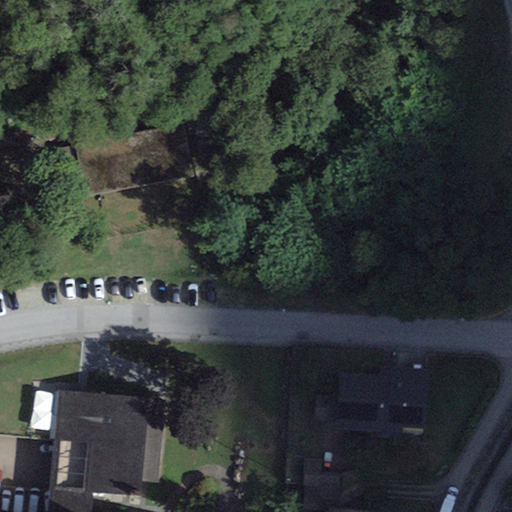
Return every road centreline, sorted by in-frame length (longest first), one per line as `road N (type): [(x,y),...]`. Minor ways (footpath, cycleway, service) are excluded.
road 1 (residential): [(511,337),(145,318),(0,329)]
road 2 (unknown): [(511,371),(445,511)]
